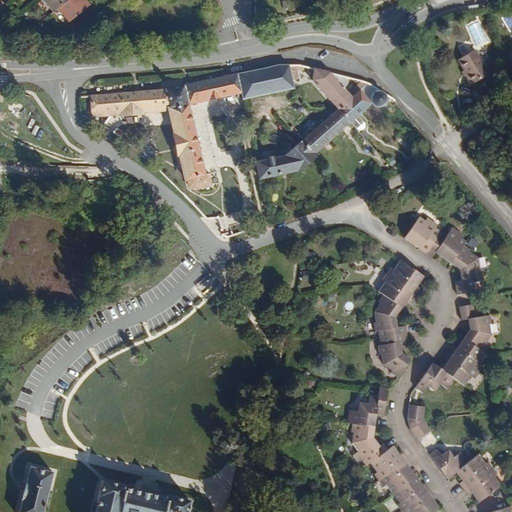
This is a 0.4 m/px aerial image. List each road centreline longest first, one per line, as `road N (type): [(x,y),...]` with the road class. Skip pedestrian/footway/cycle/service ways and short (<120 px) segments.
road 1 (residential): [(456,511),(407,445),(398,412),(445,311),(444,281),(349,217),(218,248),(165,192),(76,130),(61,69)]
road 2 (unclassified): [(376,50),(384,73),(511,220)]
road 3 (secondary): [(239,51),(61,69)]
road 4 (secondary): [(398,9),(361,25),(295,28),(255,47)]
road 5 (secondary): [(255,47),(316,38),(376,50)]
